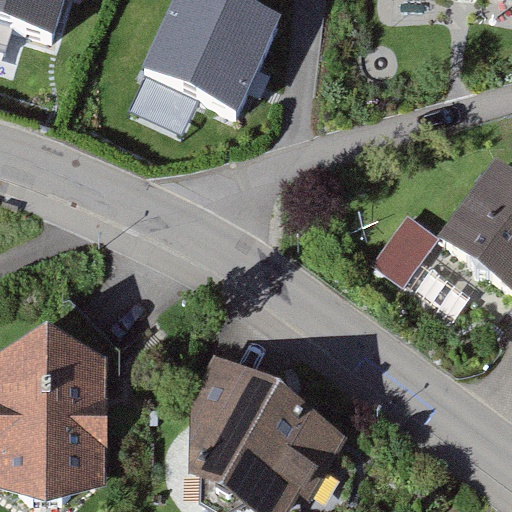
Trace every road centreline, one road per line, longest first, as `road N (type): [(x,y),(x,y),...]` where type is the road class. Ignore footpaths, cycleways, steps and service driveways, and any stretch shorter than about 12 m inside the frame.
road 1 (residential): [(153,210),(354,339),(511,458)]
road 2 (residential): [(153,210),(219,183),(511,100)]
road 3 (residential): [(0,155),(153,210)]
